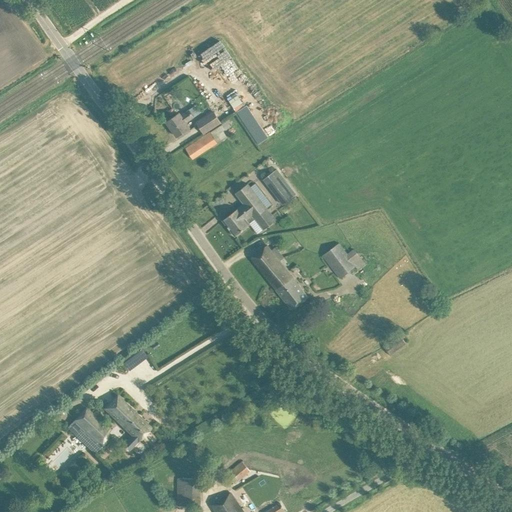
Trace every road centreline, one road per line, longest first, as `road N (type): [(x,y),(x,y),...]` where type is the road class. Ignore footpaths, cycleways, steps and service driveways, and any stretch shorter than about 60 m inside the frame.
road 1 (unclassified): [(430,445),(300,354),(257,313),(28,0)]
road 2 (unclassified): [(324,511),(430,445)]
